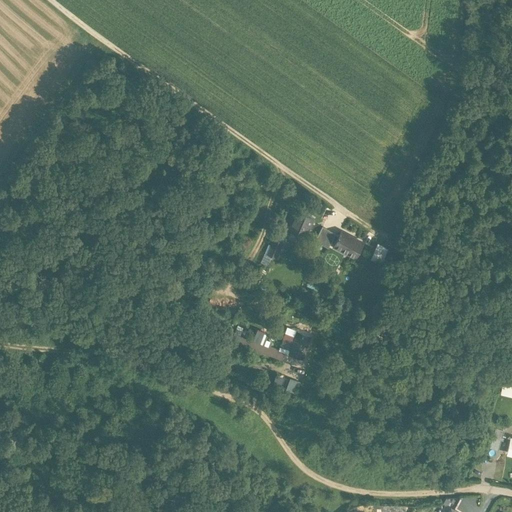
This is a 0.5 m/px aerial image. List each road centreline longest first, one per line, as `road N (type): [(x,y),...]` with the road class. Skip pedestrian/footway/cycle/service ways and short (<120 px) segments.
road 1 (track): [(52,0),(389,241)]
road 2 (track): [(389,241),(456,114),(472,0)]
road 3 (track): [(0,345),(86,355),(109,344),(204,372)]
